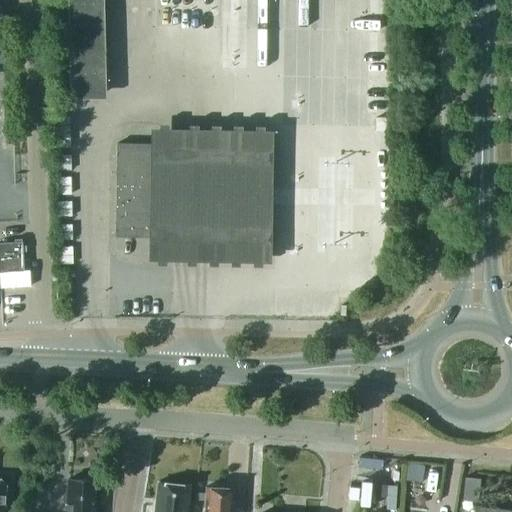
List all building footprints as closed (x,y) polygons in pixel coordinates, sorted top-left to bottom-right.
[(253,0),(254,45),(308,46),(308,0),(253,0)] [(159,128),(150,128),(149,260),(158,260),(157,265),(166,265),(166,261),(187,261),(187,265),(196,265),(196,261),(209,261),(209,265),(218,265),(218,261),(231,262),(231,265),(240,266),(240,262),(253,262),(253,266),(263,266),(263,262),(272,262),(273,130),(265,130),(265,126),(255,126),(255,129),(243,129),(243,125),(233,125),(233,129),(221,129),(221,125),(211,125),(211,129),(199,128),(199,124),(189,124),(189,128),(170,128),(170,124),(159,124),(159,128)] [(156,221),(163,221),(165,144),(149,144),(118,143),(116,228),(124,229),(124,236),(148,237),(155,237),(156,221)] [(25,271),(23,243),(0,244),(0,270),(0,273),(25,271)] [(423,482),(425,466),(409,464),(407,480),(423,482)] [(465,477),(464,490),(479,491),(481,479),(465,477)] [(95,511),(97,480),(68,478),(66,511),(95,511)] [(154,511),(186,511),(190,486),(158,483),(154,511)] [(232,511),(234,490),(206,488),(204,511),(232,511)]
